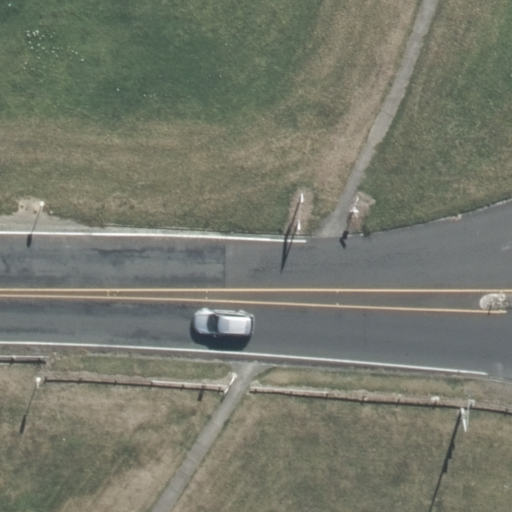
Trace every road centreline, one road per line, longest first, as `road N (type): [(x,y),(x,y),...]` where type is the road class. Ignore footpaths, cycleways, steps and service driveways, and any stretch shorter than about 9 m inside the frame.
road 1 (secondary): [(0,293),(296,297)]
road 2 (secondary): [(511,339),(296,297)]
road 3 (secondary): [(296,297),(480,255)]
